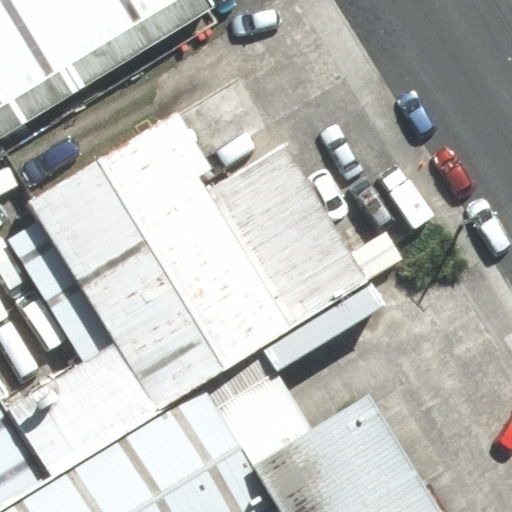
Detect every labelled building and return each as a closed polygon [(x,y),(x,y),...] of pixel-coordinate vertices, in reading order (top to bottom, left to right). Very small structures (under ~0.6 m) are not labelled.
[(191,0),(0,0),(0,139),(202,16),(191,0)] [(151,125),(18,206),(143,410),(276,329),(151,125)] [(0,511),(257,511),(232,470),(184,392),(32,483),(0,502),(0,511)] [(423,511),(353,397),(232,470),(257,511),(423,511)] [(0,502),(32,483),(0,431),(0,502)]
